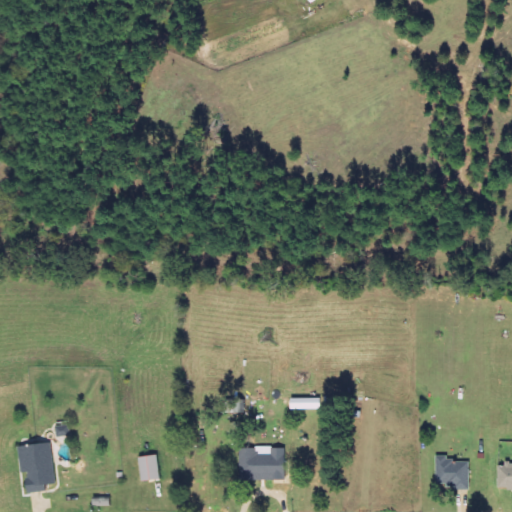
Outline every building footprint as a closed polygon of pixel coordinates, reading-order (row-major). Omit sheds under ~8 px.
[(18,447),(22,474),(26,474),(29,495),(48,492),(48,485),(56,484),(51,443),(18,447)] [(285,449),(271,449),(271,454),(258,455),(258,448),(240,449),(241,481),(285,480),(285,449)] [(139,458),(143,482),(161,479),(158,455),(139,458)] [(470,462),(449,462),(449,456),(437,456),(436,485),(469,486),(470,462)] [(511,490),(511,464),(498,465),(499,490),(511,490)]
